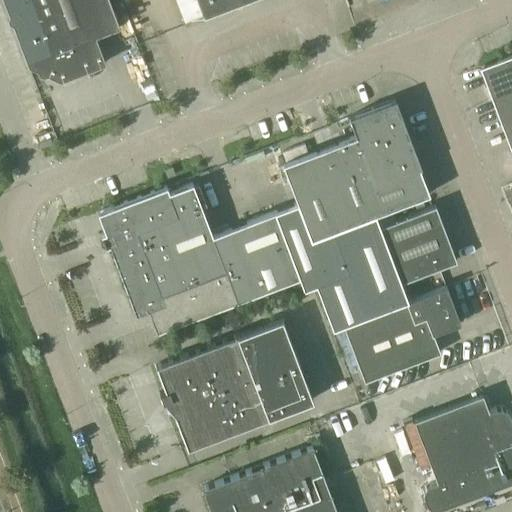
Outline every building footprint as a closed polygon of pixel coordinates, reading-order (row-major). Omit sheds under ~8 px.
[(118,26),(108,0),(2,0),(27,65),(58,79),(104,62),(94,35),(118,26)] [(196,0),(202,15),(242,0),(196,0)] [(511,54),(483,66),(511,142),(511,54)] [(428,193),(418,166),(419,166),(394,99),(348,116),(355,135),(281,163),(296,202),(310,238),(373,213),(428,193)] [(174,174),(171,167),(164,170),(167,177),(174,174)] [(406,300),(399,281),(378,225),(373,213),(310,238),(296,202),(211,234),(192,182),(168,191),(166,185),(96,211),(104,231),(99,233),(100,235),(104,245),(109,244),(135,312),(146,308),(155,330),(298,276),(302,288),(315,283),(331,328),(342,324),(406,300)] [(455,260),(434,204),(378,225),(399,281),(455,260)] [(439,351),(432,332),(459,322),(445,285),(406,300),(342,324),(363,380),(439,351)] [(312,399),(280,317),(237,334),(237,333),(154,364),(164,389),(158,391),(162,400),(173,414),(186,448),(269,416),(312,399)] [(511,422),(508,413),(506,409),(501,407),(495,407),(488,410),(481,393),(413,419),(436,480),(428,483),(425,486),(422,491),(422,496),(424,502),(428,506),(433,508),(438,508),(511,479),(511,422)] [(336,511),(311,445),(262,463),(263,468),(252,472),(250,468),(201,486),(210,511),(336,511)]
